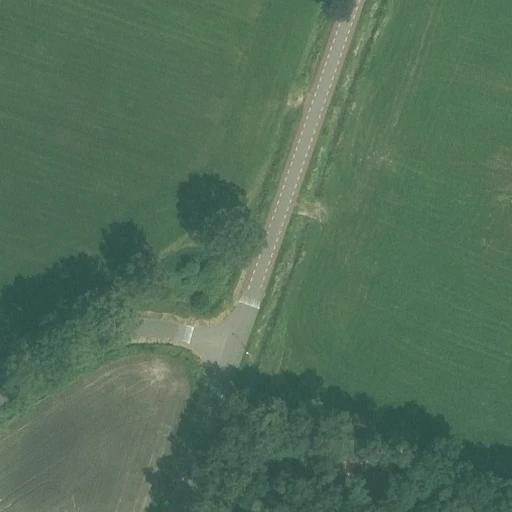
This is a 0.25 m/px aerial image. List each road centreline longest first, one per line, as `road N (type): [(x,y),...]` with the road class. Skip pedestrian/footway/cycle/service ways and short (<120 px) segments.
road 1 (secondary): [(234,350),(355,0)]
road 2 (unclassified): [(0,403),(123,332),(185,335),(234,350)]
road 3 (secondary): [(178,511),(234,350)]
